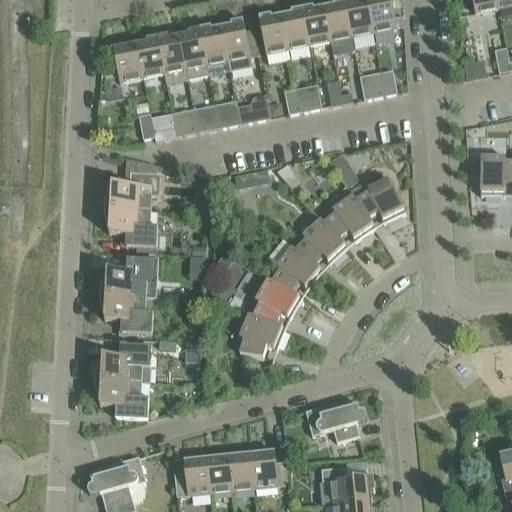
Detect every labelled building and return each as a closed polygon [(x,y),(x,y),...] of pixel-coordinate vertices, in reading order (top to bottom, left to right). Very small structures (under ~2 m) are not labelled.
[(393,0),(374,0),(367,1),(374,37),(397,32),(392,9),(395,8),(393,0)] [(499,12),(496,0),(472,0),(476,17),(499,12)] [(511,9),(511,0),(496,0),(499,12),(511,9)] [(374,37),(367,1),(357,3),(356,1),(345,3),(352,41),(374,37)] [(352,41),(345,3),(334,5),(334,8),(324,10),(331,45),(352,41)] [(331,45),(324,10),(314,12),(314,9),(303,11),(310,49),(331,45)] [(310,49),(303,11),(291,14),(292,16),(282,18),(289,53),(310,49)] [(289,53),(282,18),(272,20),(271,18),(259,20),(268,67),(291,63),(289,53)] [(253,70),(243,23),(231,26),(232,28),(222,30),(228,65),(230,75),(253,70)] [(228,65),(222,30),(212,32),(211,29),(200,32),(207,69),(209,79),(230,75),(228,65)] [(207,69),(200,32),(189,34),(189,36),(179,38),(186,74),(188,83),(209,79),(207,69)] [(186,74),(179,38),(169,40),(169,38),(158,40),(165,78),(167,87),(188,83),(186,74)] [(165,78),(158,40),(146,42),(147,45),(137,47),(144,82),(165,78)] [(144,82),(137,47),(111,52),(113,64),(116,63),(120,86),(144,82)] [(495,54),(499,77),(511,75),(509,66),(510,66),(507,51),(495,54)] [(393,74),(381,76),(386,100),(398,97),(393,74)] [(386,100),(381,76),(360,80),(364,104),(386,100)] [(343,108),(342,99),(339,84),(327,87),(331,110),(343,108)] [(322,112),(318,89),(297,93),(301,116),(322,112)] [(301,116),(297,93),(285,95),(289,119),(301,116)] [(353,106),(351,97),(342,99),(343,108),(353,106)] [(250,108),(238,111),(241,128),(271,122),(266,99),(254,101),(250,108)] [(238,111),(236,104),(215,109),(220,132),(241,128),(238,111)] [(220,132),(215,109),(194,113),(198,136),(220,132)] [(198,136),(194,113),(172,117),(175,132),(177,141),(198,136)] [(154,136),(151,117),(139,120),(144,143),(155,141),(154,136)] [(177,141),(175,132),(154,136),(155,141),(156,145),(177,141)] [(506,189),(511,189),(511,165),(506,165),(506,160),(481,160),(481,200),(506,200),(506,189)] [(157,178),(158,170),(140,165),(137,165),(137,176),(131,176),(130,188),(112,187),(111,196),(109,196),(108,199),(106,202),(106,205),(105,209),(105,212),(151,214),(151,199),(160,199),(161,178),(157,178)] [(247,179),(235,181),(237,194),(249,192),(247,179)] [(389,181),(367,192),(364,187),(351,194),(353,199),(370,223),(379,218),(384,228),(406,217),(389,181)] [(355,246),(376,232),(370,223),(353,199),(333,213),(336,217),(324,226),(341,244),(349,237),(355,246)] [(195,204),(194,219),(208,220),(209,205),(195,204)] [(151,214),(105,212),(104,214),(105,217),(105,220),(105,223),(106,225),(107,229),(110,229),(109,237),(127,238),(127,250),(137,251),(157,252),(158,230),(150,229),(151,214)] [(341,244),(324,226),(321,223),(303,239),(306,243),(296,254),(315,269),(323,261),(330,269),(348,252),(341,244)] [(283,243),(268,262),(281,273),(273,285),(294,297),(300,288),(308,295),(324,275),(315,269),(296,254),(283,243)] [(146,300),(147,285),(155,285),(156,264),(132,263),(132,275),(107,273),(107,282),(105,282),(103,285),(102,288),(101,291),(100,295),(100,298),(146,300)] [(303,302),(294,297),(273,285),(268,282),(256,303),(260,306),(254,319),(276,328),(281,318),(290,324),(303,302)] [(145,316),(146,300),(100,298),(100,301),(100,305),(101,308),(102,311),(103,315),(105,315),(105,323),(123,324),(122,336),(152,338),(153,316),(145,316)] [(276,328),(254,319),(249,317),(240,340),(245,342),(240,357),(264,363),(267,351),(277,355),(286,332),(276,328)] [(202,339),(202,325),(190,325),(189,338),(202,339)] [(102,368),(100,367),(99,370),(98,374),(97,377),(96,380),(96,384),(142,386),(142,371),(150,371),(152,350),(122,348),(121,360),(103,359),(102,368)] [(141,402),(142,386),(96,384),(96,387),(96,391),(96,394),(97,397),(98,400),(101,401),(100,409),(118,410),(118,422),(148,424),(149,402),(141,402)] [(357,428),(363,426),(365,424),(367,421),(367,418),(365,415),(362,414),(359,414),(358,408),(354,409),(352,402),(306,415),(312,440),(334,434),(337,446),(360,440),(357,428)] [(262,453),(251,454),(255,493),(290,489),(287,465),(276,466),(275,454),(263,456),(262,453)] [(255,493),(251,454),(240,456),(240,458),(230,459),(233,495),(255,493)] [(511,456),(500,460),(506,482),(502,483),(506,500),(510,499),(511,498),(511,456)] [(233,495),(230,459),(220,460),(219,458),(208,459),(212,497),(233,495)] [(212,497),(208,459),(197,460),(197,462),(185,464),(186,476),(175,477),(177,501),(212,497)] [(91,481),(93,487),(90,489),(88,491),(88,495),(90,497),(93,499),(96,499),(102,497),(105,511),(135,511),(129,490),(146,485),(139,461),(93,473),(95,480),(91,481)] [(332,484),(334,508),(372,504),(371,495),(375,494),(373,480),(348,482),(347,471),(322,473),(323,485),(332,484)]
